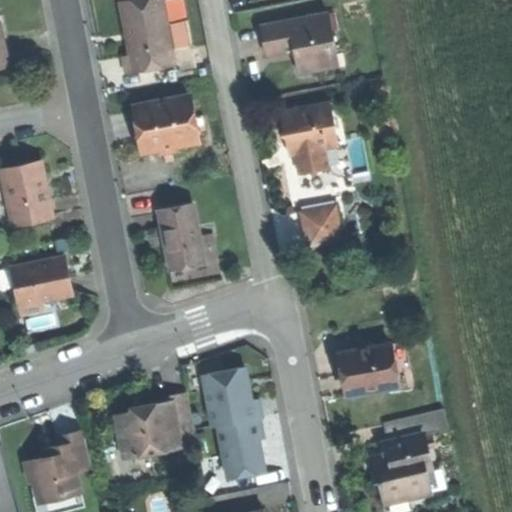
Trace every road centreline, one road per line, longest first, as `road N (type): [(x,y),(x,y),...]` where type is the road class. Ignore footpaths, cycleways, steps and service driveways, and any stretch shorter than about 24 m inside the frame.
road 1 (residential): [(216,0),(272,308)]
road 2 (residential): [(132,349),(86,107)]
road 3 (residential): [(272,308),(289,332),(323,511)]
road 4 (residential): [(132,349),(272,308)]
road 5 (residential): [(0,396),(132,349)]
